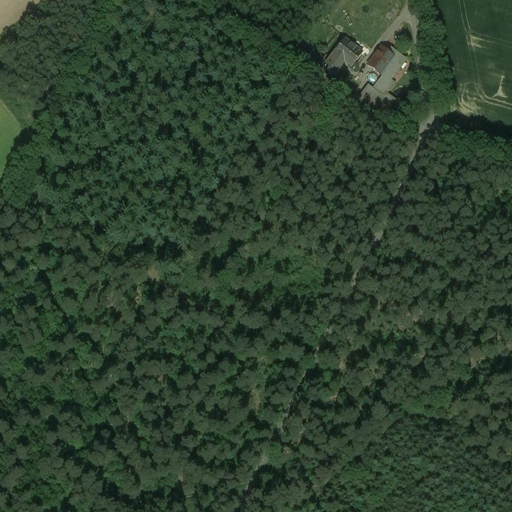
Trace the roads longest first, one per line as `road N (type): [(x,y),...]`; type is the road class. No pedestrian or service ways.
road 1 (unclassified): [(236,511),(432,126)]
road 2 (track): [(511,330),(287,511)]
road 3 (track): [(203,0),(332,93),(432,126)]
road 4 (track): [(0,196),(111,0)]
road 5 (unclassified): [(432,126),(410,0)]
